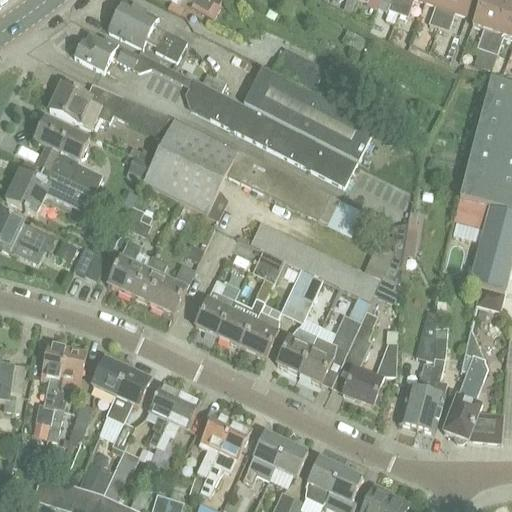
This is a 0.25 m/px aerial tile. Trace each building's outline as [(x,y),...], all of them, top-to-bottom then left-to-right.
[(162,0),(172,5),(181,10),(186,2),(194,6),(208,15),(214,5),(219,8),(223,1),(220,0),(162,0)] [(351,16),(356,3),(348,0),(347,0),(343,13),(351,16)] [(394,0),(389,14),(399,17),(405,0),(394,0)] [(405,0),(399,17),(395,29),(405,33),(415,2),(426,6),(428,0),(405,0)] [(428,0),(426,6),(437,10),(427,37),(436,40),(437,38),(438,38),(440,32),(451,0),(428,0)] [(456,17),(468,21),(475,0),(451,0),(440,32),(450,35),(456,17)] [(478,52),(486,55),(504,4),(493,0),(483,0),(473,29),(484,33),(478,52)] [(505,2),(504,4),(486,55),(498,59),(505,41),(511,43),(511,6),(510,6),(510,4),(505,2)] [(116,22),(184,53),(189,44),(156,29),(158,23),(123,7),(116,22)] [(179,64),(184,53),(116,22),(109,37),(144,52),(148,44),(159,50),(157,54),(179,64)] [(117,64),(133,72),(139,62),(105,44),(103,48),(90,41),(86,48),(83,47),(75,62),(105,78),(114,58),(119,61),(117,64)] [(277,76),(313,96),(324,76),(287,56),(277,76)] [(497,61),(486,57),(480,73),(491,77),(493,71),(497,61)] [(141,58),(139,62),(133,72),(138,75),(148,71),(190,92),(189,94),(191,99),(192,100),(187,109),(189,114),(344,193),(356,168),(141,58)] [(361,166),(378,134),(264,73),(246,107),(361,166)] [(208,76),(203,87),(222,97),(227,86),(208,76)] [(482,291),(506,298),(511,275),(511,87),(491,81),(460,202),(492,211),(482,248),(472,288),(482,291)] [(173,124),(122,102),(93,90),(88,101),(62,89),(50,115),(93,136),(99,123),(110,128),(114,120),(162,144),(173,124)] [(90,144),(50,124),(46,122),(35,145),(46,150),(36,170),(84,193),(91,197),(95,199),(103,180),(78,168),(90,144)] [(173,130),(145,189),(194,213),(219,225),(228,207),(220,196),(228,181),(327,230),(340,204),(175,124),(173,130)] [(132,151),(130,157),(152,168),(156,160),(143,153),(142,156),(132,151)] [(152,168),(130,157),(125,167),(130,170),(128,175),(145,183),(152,168)] [(91,197),(84,193),(36,170),(36,172),(43,176),(38,185),(20,176),(6,205),(37,220),(45,203),(79,220),(91,197)] [(470,245),(482,248),(492,211),(460,202),(454,225),(474,231),(470,245)] [(135,209),(125,230),(149,241),(154,230),(148,228),(151,222),(144,219),(146,215),(135,209)] [(408,227),(400,276),(406,276),(408,260),(415,261),(420,229),(415,228),(417,217),(411,215),(408,227)] [(0,251),(14,258),(21,243),(40,252),(49,256),(55,243),(1,217),(0,217),(0,251)] [(257,252),(265,256),(286,266),(372,308),(376,301),(396,260),(394,231),(392,231),(382,227),(373,247),(379,250),(365,278),(267,231),(257,252)] [(394,231),(396,260),(376,301),(399,311),(400,276),(408,227),(394,231)] [(63,261),(70,247),(63,244),(56,258),(63,261)] [(148,275),(147,275),(153,263),(140,257),(143,252),(130,245),(109,290),(136,302),(148,275)] [(194,248),(188,259),(201,265),(206,254),(194,248)] [(75,275),(87,280),(98,257),(86,252),(75,275)] [(281,277),(286,266),(265,256),(260,267),(281,277)] [(98,257),(87,280),(98,286),(109,262),(98,257)] [(136,302),(153,310),(166,283),(162,281),(168,269),(154,262),(153,263),(147,275),(148,275),(136,302)] [(267,283),(276,288),(277,285),(281,277),(260,267),(255,277),(267,283)] [(176,288),(166,283),(153,310),(175,320),(196,276),(184,270),(176,288)] [(293,324),(314,281),(303,276),(282,319),(293,324)] [(324,286),(314,281),(293,324),(303,329),(324,286)] [(220,341),(232,315),(236,306),(222,300),(227,289),(219,285),(197,331),(220,341)] [(253,314),(236,306),(232,315),(220,341),(245,353),(262,317),(266,310),(274,294),(264,289),(257,306),(253,314)] [(502,315),(506,298),(482,291),(478,309),(502,315)] [(340,352),(350,357),(351,357),(369,317),(373,309),(359,303),(351,322),(346,320),(333,349),(318,342),(313,353),(301,379),(324,389),(340,352)] [(266,310),(262,317),(245,353),(268,363),(280,338),(281,326),(280,326),(281,318),(266,310)] [(434,367),(435,321),(435,317),(428,316),(417,362),(434,367)] [(378,322),(369,317),(351,357),(350,357),(344,371),(353,375),(344,400),(375,411),(386,381),(397,381),(399,359),(398,348),(390,348),(376,384),(355,376),(357,371),(360,372),(372,347),(369,345),(374,334),(372,333),(378,322)] [(434,367),(435,370),(418,434),(436,438),(446,399),(449,387),(440,385),(444,373),(447,356),(448,332),(445,332),(445,320),(435,321),(434,367)] [(291,343),(279,369),(301,379),(313,353),(318,342),(298,333),(291,343)] [(468,445),(471,447),(472,446),(503,447),(505,420),(481,418),(484,411),(477,408),(489,375),(484,373),(487,366),(484,365),(471,336),(466,358),(463,374),(469,376),(446,437),(456,441),(456,444),(457,446),(459,448),(462,449),(466,448),(468,445)] [(51,429),(55,415),(59,395),(70,353),(50,348),(42,383),(49,384),(44,408),(40,407),(37,425),(51,429)] [(88,357),(70,353),(59,395),(55,415),(51,429),(48,444),(57,446),(69,397),(65,396),(67,388),(81,391),(88,357)] [(0,408),(4,409),(3,416),(21,418),(23,402),(11,400),(15,369),(2,367),(3,363),(1,360),(0,360),(0,408)] [(94,391),(117,401),(130,374),(106,364),(94,391)] [(418,434),(435,370),(426,368),(420,392),(410,390),(400,429),(418,434)] [(152,385),(130,374),(117,401),(108,421),(124,428),(133,409),(140,412),(152,385)] [(150,448),(157,452),(164,437),(181,399),(162,390),(150,416),(159,421),(154,433),(157,434),(150,448)] [(202,408),(181,399),(164,437),(157,452),(165,455),(170,446),(167,445),(169,440),(173,442),(179,430),(189,435),(202,408)] [(93,412),(80,409),(73,434),(85,438),(93,412)] [(202,448),(210,452),(198,478),(208,483),(214,469),(220,458),(235,427),(217,418),(202,448)] [(126,457),(136,432),(125,427),(114,452),(126,457)] [(214,469),(208,483),(218,488),(225,474),(233,477),(253,435),(235,427),(220,458),(214,469)] [(270,485),(276,472),(288,448),(266,438),(249,475),(244,485),(254,490),(259,480),(270,485)] [(11,473),(38,482),(44,464),(33,460),(35,454),(19,448),(11,473)] [(310,458),(288,448),(276,472),(299,483),(310,458)] [(61,480),(67,455),(50,451),(44,476),(61,480)] [(37,460),(44,462),(46,454),(39,452),(37,460)] [(329,497),(332,498),(342,473),(321,464),(310,488),(309,501),(324,508),(329,497)] [(354,479),(342,473),(332,498),(329,497),(324,508),(323,510),(326,511),(355,511),(357,509),(353,507),(364,483),(354,479)] [(131,482),(117,475),(105,500),(106,501),(115,505),(119,507),(131,482)] [(42,480),(34,505),(45,508),(54,484),(42,480)] [(195,483),(189,499),(199,502),(205,486),(195,483)] [(45,508),(56,511),(66,488),(54,484),(45,508)] [(70,511),(78,492),(66,488),(56,511),(70,511)] [(70,511),(83,511),(90,495),(78,492),(70,511)] [(407,511),(409,510),(374,493),(364,511),(407,511)] [(83,511),(96,511),(102,499),(90,495),(83,511)] [(282,496),(274,511),(291,511),(296,502),(282,496)] [(111,511),(115,505),(106,501),(102,499),(96,511),(111,511)] [(153,511),(168,511),(171,503),(157,499),(153,511)] [(302,511),(305,506),(296,502),(291,511),(302,511)] [(182,511),(184,507),(171,503),(168,511),(182,511)]
